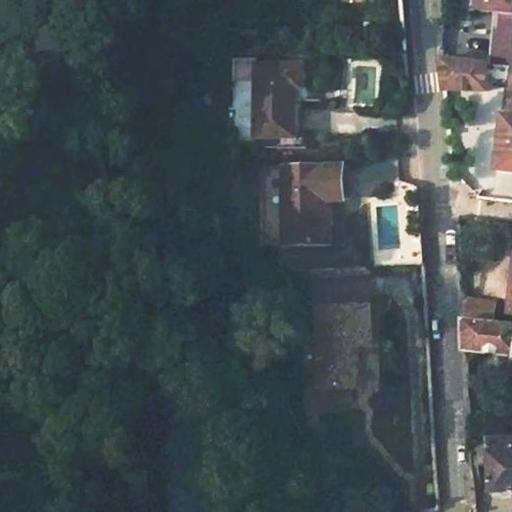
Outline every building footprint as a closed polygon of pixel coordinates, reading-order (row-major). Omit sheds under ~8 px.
[(306,62),(259,60),(259,56),(236,55),(235,77),(259,78),(257,133),(298,136),(300,87),(305,87),(306,62)] [(442,62),(446,93),(487,96),(489,68),(442,62)] [(505,120),(499,174),(511,175),(511,107),(511,120),(505,120)] [(347,168),(288,172),(292,248),(338,247),(337,203),(348,202),(347,168)] [(480,190),(460,191),(462,212),(483,210),(480,190)] [(494,310),(467,306),(467,322),(493,326),(494,310)] [(371,310),(319,311),(321,392),(359,391),(359,348),(373,348),(371,310)] [(511,327),(493,326),(467,322),(468,352),(511,357),(511,327)] [(157,385),(155,353),(138,354),(140,387),(157,385)] [(483,416),(471,415),(472,436),(484,435),(483,416)] [(511,442),(473,444),(474,467),(492,467),(495,498),(511,496),(511,442)]
